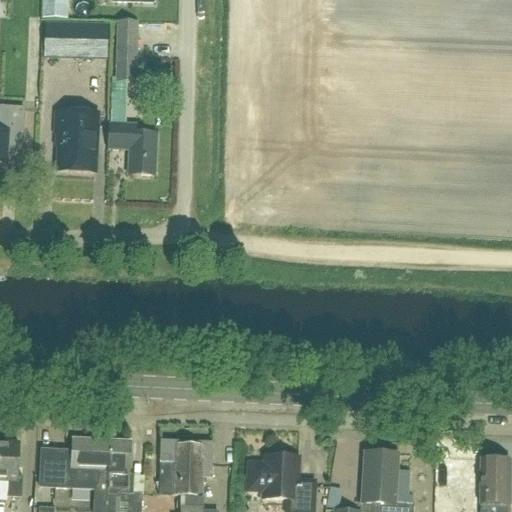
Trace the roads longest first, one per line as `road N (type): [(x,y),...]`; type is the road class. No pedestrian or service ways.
road 1 (tertiary): [(511,408),(0,381)]
road 2 (unclassified): [(511,265),(319,257),(181,234)]
road 3 (residential): [(181,234),(186,0)]
road 4 (unclassified): [(181,234),(0,239)]
